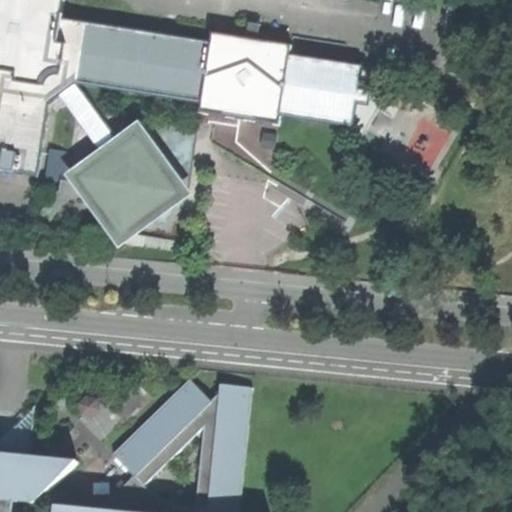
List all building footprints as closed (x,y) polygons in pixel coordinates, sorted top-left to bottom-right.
[(50,105),(65,94),(77,85),(202,104),(282,117),(353,128),(357,105),(359,91),(363,68),(292,57),(213,44),(64,20),(67,0),(0,0),(0,171),(39,178),(50,105)] [(214,36),(213,44),(292,57),(294,48),(214,36)] [(122,148),(77,85),(65,94),(109,156),(122,148)] [(371,93),(359,91),(357,105),(369,107),(371,93)] [(280,126),(282,117),(202,104),(201,113),(280,126)] [(138,136),(122,148),(109,156),(80,178),(85,185),(95,199),(122,238),(181,195),(138,136)] [(51,148),(45,176),(67,181),(73,153),(51,148)] [(63,194),(95,199),(85,185),(65,182),(63,194)] [(0,511),(236,511),(249,382),(219,379),(219,388),(210,396),(190,376),(113,450),(133,471),(98,505),(98,508),(55,504),(54,511),(23,511),(25,498),(34,498),(68,466),(27,462),(27,465),(15,464),(15,453),(9,453),(1,452),(0,462),(0,511)]
